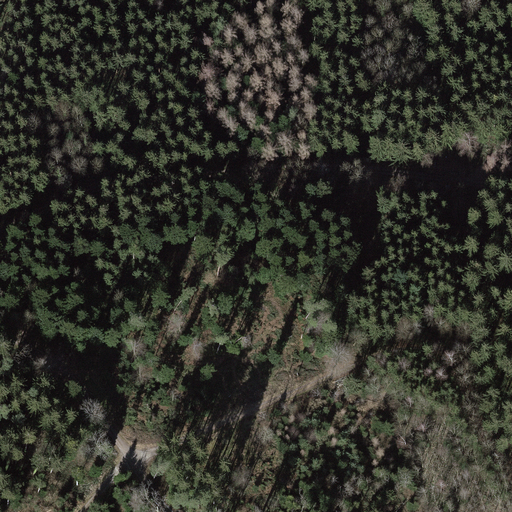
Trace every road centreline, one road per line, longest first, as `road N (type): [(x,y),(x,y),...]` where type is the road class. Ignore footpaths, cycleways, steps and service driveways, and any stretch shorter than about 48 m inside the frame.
road 1 (track): [(511,188),(341,168),(192,171),(83,193),(0,232)]
road 2 (track): [(511,351),(377,358),(131,464)]
road 3 (track): [(156,511),(131,464),(33,339),(0,320)]
